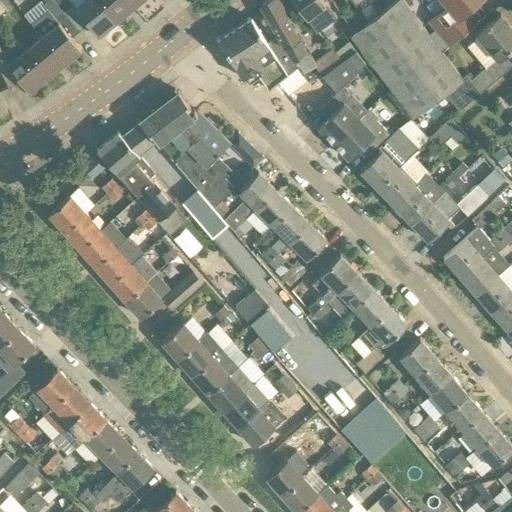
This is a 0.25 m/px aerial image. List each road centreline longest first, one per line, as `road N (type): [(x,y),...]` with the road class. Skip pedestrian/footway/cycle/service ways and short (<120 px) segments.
road 1 (residential): [(511,398),(396,265),(170,42)]
road 2 (residential): [(243,511),(0,264)]
road 3 (secondary): [(0,160),(170,42)]
